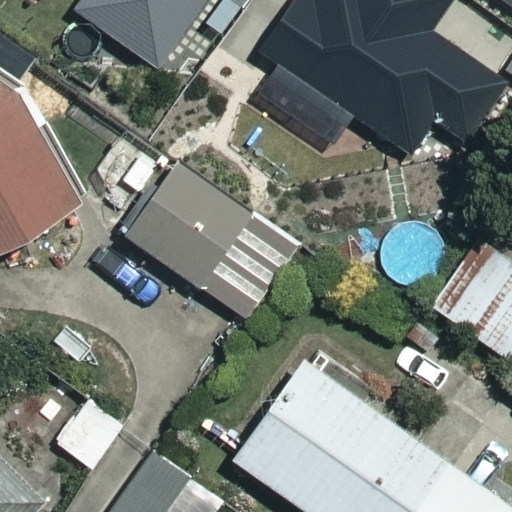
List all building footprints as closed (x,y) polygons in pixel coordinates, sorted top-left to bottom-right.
[(82,0),(77,8),(160,65),(205,0),(82,0)] [(289,0),(257,46),(276,59),(353,112),(411,153),(434,120),(466,142),(509,81),(434,29),(454,0),(289,0)] [(21,86),(0,70),(0,245),(84,200),(21,86)] [(151,178),(118,226),(247,316),(298,242),(177,158),(159,183),(151,178)] [(511,257),(486,240),(439,310),(511,359),(511,257)] [(511,511),(511,503),(317,365),(245,466),(309,511),(511,511)] [(130,430),(95,403),(62,446),(97,473),(130,430)] [(0,511),(36,511),(63,485),(0,425),(0,511)] [(177,511),(199,480),(161,453),(120,511),(177,511)]
